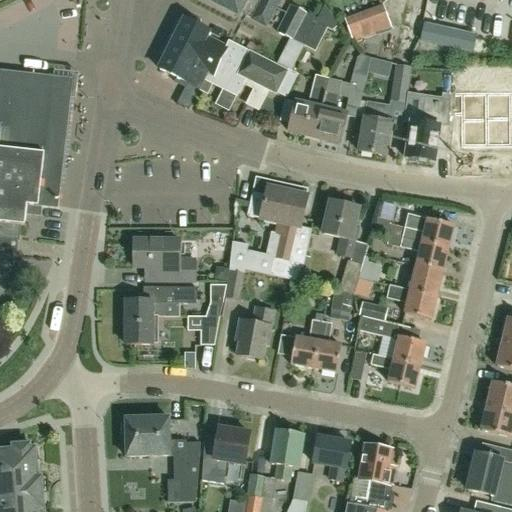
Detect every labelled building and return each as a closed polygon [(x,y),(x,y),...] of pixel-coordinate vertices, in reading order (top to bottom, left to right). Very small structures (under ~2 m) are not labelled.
[(265,27),(274,11),(279,0),(205,0),(239,17),(240,15),(265,27)] [(353,42),(390,29),(381,5),(344,19),(353,42)] [(303,47),(315,23),(305,18),(307,14),(290,6),(276,33),(303,47)] [(209,82),(208,83),(236,97),(244,79),(275,95),(286,72),(228,43),(225,49),(206,39),(208,34),(183,21),(158,70),(198,90),(204,79),(209,82)] [(326,28),(315,23),(303,47),(314,53),(326,28)] [(394,80),(391,103),(405,106),(409,82),(409,81),(411,69),(396,66),(394,80)] [(0,239),(19,242),(24,227),(25,215),(40,217),(41,208),(58,210),(72,80),(0,71),(0,239)] [(351,85),(347,100),(360,103),(366,79),(353,76),(351,85)] [(288,134),(314,140),(330,80),(315,77),(308,107),(295,104),(288,134)] [(330,80),(314,140),(339,146),(347,116),(334,113),(341,83),(330,80)] [(190,105),(195,97),(183,91),(176,105),(188,110),(190,105)] [(461,94),(461,147),(486,147),(486,94),(461,94)] [(486,94),(486,147),(510,147),(510,94),(486,94)] [(411,124),(406,160),(435,164),(440,127),(441,122),(449,122),(449,96),(443,95),(442,100),(425,98),(421,125),(411,123),(411,124)] [(364,120),(359,153),(386,158),(391,126),(392,125),(389,124),(391,108),(390,108),(367,104),(364,120)] [(277,224),(300,229),(307,199),(305,198),(306,195),(291,192),(289,190),(259,182),(255,185),(247,217),(277,224)] [(350,259),(354,243),(357,231),(353,230),(358,210),(329,203),(322,235),(340,239),(337,256),(348,258),(350,259)] [(428,221),(425,233),(404,228),(402,239),(403,239),(423,244),(448,250),(454,227),(428,221)] [(229,268),(244,271),(299,283),(311,232),(300,229),(277,224),(274,234),(271,234),(265,256),(247,252),(247,246),(232,243),(229,268)] [(417,266),(443,273),(448,250),(423,244),(403,239),(401,249),(420,254),(417,266)] [(133,242),(133,270),(165,269),(165,283),(194,283),(194,261),(178,261),(178,242),(133,242)] [(339,292),(354,296),(362,266),(347,262),(339,292)] [(417,266),(411,293),(437,299),(443,273),(417,266)] [(243,275),(244,271),(229,268),(228,282),(225,299),(239,302),(244,276),(243,275)] [(375,271),(364,268),(361,280),(372,283),(375,271)] [(0,295),(1,295),(0,293),(0,292),(14,277),(15,273),(0,270),(0,295)] [(358,297),(373,302),(379,286),(363,281),(358,297)] [(210,286),(210,304),(223,304),(226,286),(210,286)] [(437,299),(411,293),(391,288),(388,300),(408,305),(405,315),(431,322),(437,299)] [(126,318),(157,318),(175,318),(180,318),(180,305),(197,305),(197,289),(144,289),(144,297),(137,297),(137,303),(126,302),(126,318)] [(359,316),(361,317),(385,323),(387,310),(362,303),(359,316)] [(236,356),(261,361),(264,346),(266,347),(273,313),(256,310),(253,324),(239,322),(235,342),(238,343),(236,356)] [(385,323),(361,317),(358,333),(393,342),(397,327),(384,323),(385,323)] [(157,318),(126,318),(125,346),(151,346),(151,345),(157,345),(157,318)] [(505,334),(503,344),(511,345),(511,320),(509,319),(508,321),(506,320),(502,333),(505,334)] [(311,322),(308,341),(295,339),(290,366),(313,370),(321,324),(311,322)] [(321,324),(313,370),(336,374),(341,347),(328,345),(331,325),(321,324)] [(217,332),(200,332),(200,347),(214,347),(217,332)] [(393,361),(420,368),(425,345),(398,339),(393,361)] [(511,345),(503,344),(497,368),(511,371),(511,345)] [(355,353),(353,366),(363,368),(366,355),(355,353)] [(372,366),(391,371),(388,384),(414,390),(420,368),(393,361),(374,356),(372,366)] [(511,413),(511,388),(493,384),(487,408),(511,413)] [(207,428),(209,407),(192,405),(189,425),(207,428)] [(511,413),(487,408),(482,432),(511,439),(511,413)] [(125,439),(169,439),(169,420),(123,420),(123,439),(125,439)] [(250,436),(219,431),(215,458),(204,456),(202,483),(224,486),(228,465),(245,468),(250,436)] [(274,481),(276,482),(288,484),(290,469),(298,471),(304,436),(275,432),(269,466),(277,467),(274,481)] [(169,439),(125,439),(126,459),(169,458),(169,457),(174,457),(174,484),(180,484),(180,504),(194,504),(200,445),(186,445),(186,442),(169,442),(169,439)] [(351,444),(318,439),(313,465),(332,469),(330,482),(342,484),(344,470),(347,471),(351,444)] [(0,511),(43,511),(41,479),(37,479),(35,450),(30,450),(29,446),(13,447),(13,451),(0,452),(0,511)] [(387,511),(395,470),(389,469),(393,453),(365,447),(359,480),(353,479),(347,506),(345,511),(387,511)] [(511,453),(508,464),(477,456),(467,491),(493,498),(492,502),(511,507),(511,502),(511,453)] [(295,487),(293,497),(293,501),(307,504),(311,477),(297,474),(295,487)] [(262,500),(265,480),(251,477),(247,497),(262,500)] [(249,511),(265,511),(266,501),(251,499),(249,511)]
